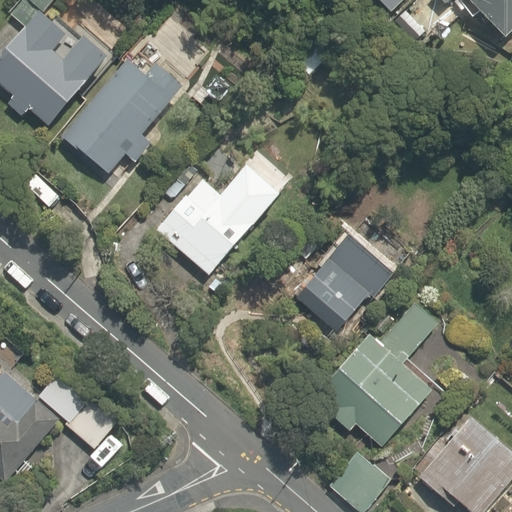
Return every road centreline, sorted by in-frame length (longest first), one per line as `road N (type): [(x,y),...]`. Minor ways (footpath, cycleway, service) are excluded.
road 1 (residential): [(248,457),(0,237)]
road 2 (residential): [(248,457),(125,511)]
